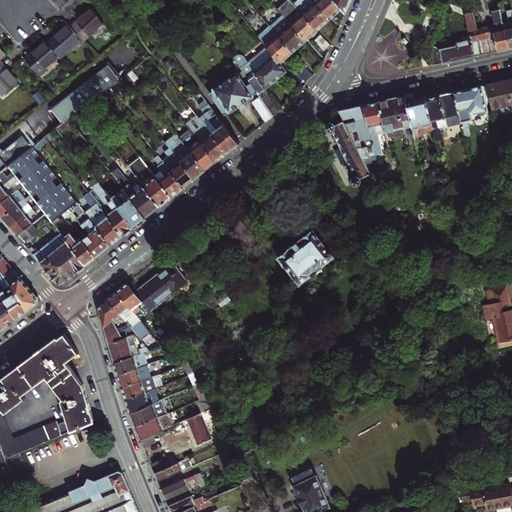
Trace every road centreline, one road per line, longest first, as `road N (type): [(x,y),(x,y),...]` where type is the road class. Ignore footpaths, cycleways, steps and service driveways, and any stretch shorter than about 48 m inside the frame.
road 1 (tertiary): [(64,306),(322,96)]
road 2 (residential): [(64,306),(89,341),(151,511)]
road 3 (residential): [(322,96),(511,58)]
